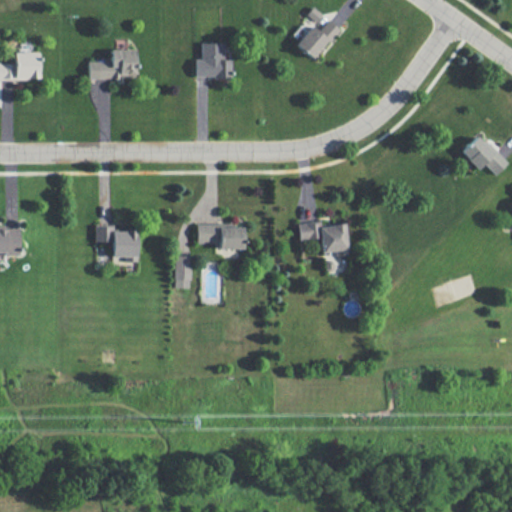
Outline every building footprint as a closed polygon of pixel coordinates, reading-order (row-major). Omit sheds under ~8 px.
[(309,25),(293,44),(311,59),(336,28),(325,19),(316,31),(309,25)] [(193,77),(229,76),(228,50),(223,51),(223,42),(198,42),(199,58),(192,59),(193,77)] [(87,78),(133,77),(133,48),(108,49),(108,60),(86,61),(87,78)] [(0,62),(0,79),(37,79),(36,51),(12,52),(12,62),(0,62)] [(493,174),(505,163),(476,133),(458,151),(476,169),(482,163),(493,174)] [(296,223),(298,240),(319,238),(320,252),(334,251),(335,255),(347,254),(343,222),(319,225),(318,220),(296,223)] [(195,224),(196,242),(214,242),(214,249),(242,248),(242,223),(195,224)] [(93,241),(110,242),(110,256),(134,257),(134,230),(111,229),(111,225),(93,224),(93,241)] [(0,253),(17,254),(17,226),(0,226),(0,253)] [(172,287),(189,287),(190,256),(173,255),(172,287)]
